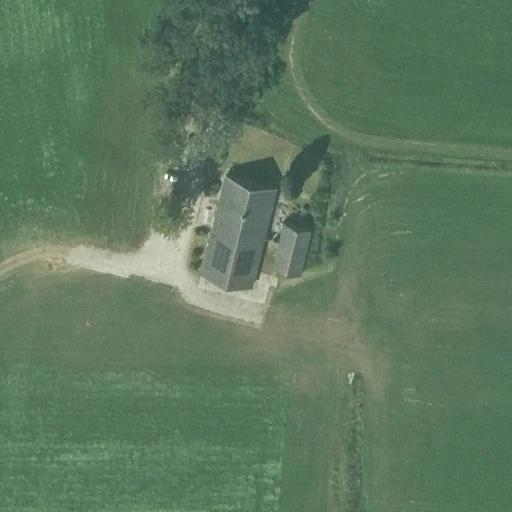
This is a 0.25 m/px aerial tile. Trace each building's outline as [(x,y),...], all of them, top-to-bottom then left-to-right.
[(89,28),(132,29),(132,13),(61,11),(60,38),(89,39),(89,28)] [(90,29),(90,38),(126,40),(127,30),(90,29)] [(0,52),(0,104),(140,132),(143,114),(104,107),(110,73),(0,52)] [(78,171),(82,155),(0,136),(0,169),(143,202),(148,178),(90,164),(88,173),(78,171)] [(0,177),(0,206),(134,236),(140,207),(0,177)] [(226,177),(202,273),(252,286),(277,190),(226,177)] [(313,230),(284,223),(273,267),(302,274),(313,230)] [(37,290),(44,255),(11,250),(5,284),(37,290)] [(336,332),(339,303),(265,294),(262,323),(336,332)] [(269,375),(277,332),(182,313),(173,356),(269,375)]
